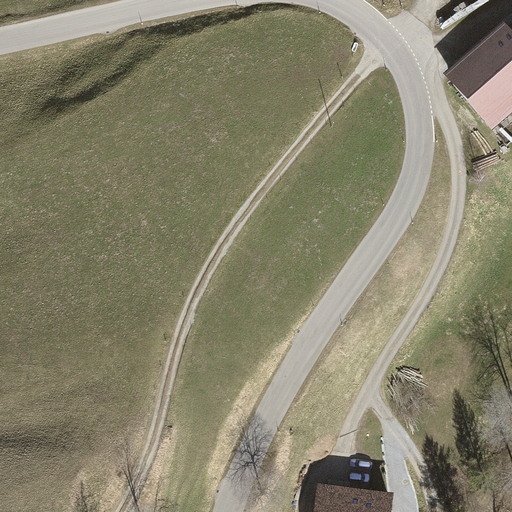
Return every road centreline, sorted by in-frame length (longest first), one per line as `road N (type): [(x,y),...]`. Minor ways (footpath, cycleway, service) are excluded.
road 1 (track): [(123,511),(146,462),(187,313),(217,255),(342,93),(432,0)]
road 2 (tertiary): [(335,0),(378,30),(411,80),(421,146),(414,181),(296,366),(228,511)]
road 3 (track): [(416,95),(441,113),(455,149),(452,232),(337,463),(315,481),(309,511)]
road 4 (tertiary): [(0,41),(187,0)]
road 5 (track): [(368,392),(422,469),(437,511)]
